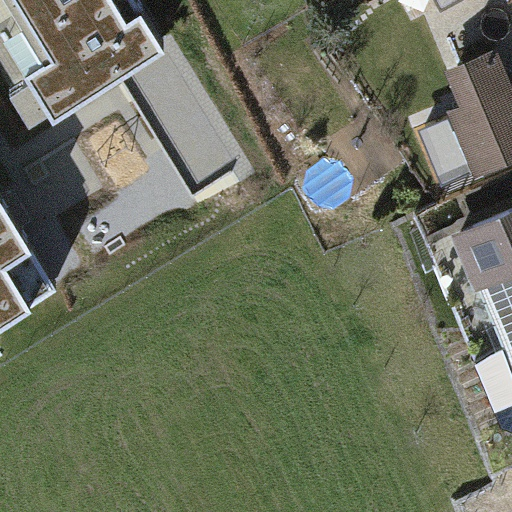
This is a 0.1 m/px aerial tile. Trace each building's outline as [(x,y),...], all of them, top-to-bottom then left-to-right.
[(169,45),(141,0),(0,0),(0,39),(2,38),(28,80),(11,91),(35,129),(169,45)] [(511,76),(498,42),(445,63),(460,100),(447,105),(475,172),(511,156),(511,76)] [(60,207),(99,195),(86,151),(47,163),(60,207)] [(511,197),(450,223),(474,280),(481,277),(511,351),(511,197)] [(0,327),(58,293),(0,198),(0,327)]
